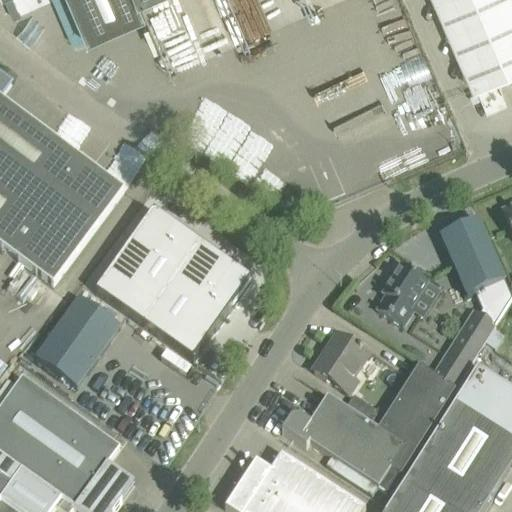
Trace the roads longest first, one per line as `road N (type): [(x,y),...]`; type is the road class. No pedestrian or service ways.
road 1 (unclassified): [(321,278),(169,511)]
road 2 (unclassified): [(511,158),(375,230),(321,278)]
road 3 (unclassified): [(321,278),(169,168)]
